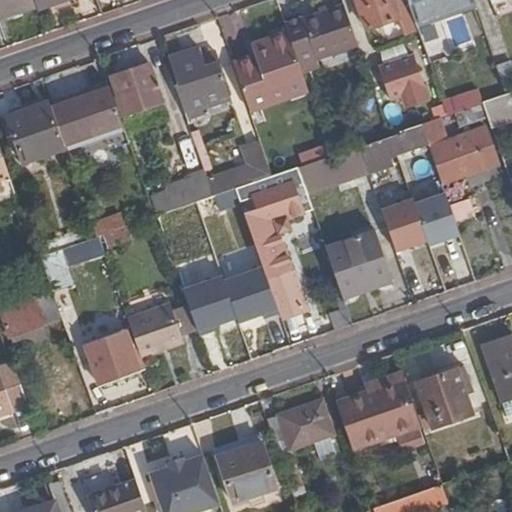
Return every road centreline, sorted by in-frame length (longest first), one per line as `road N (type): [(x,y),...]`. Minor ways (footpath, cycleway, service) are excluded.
road 1 (residential): [(0,469),(511,291)]
road 2 (residential): [(0,71),(205,0)]
